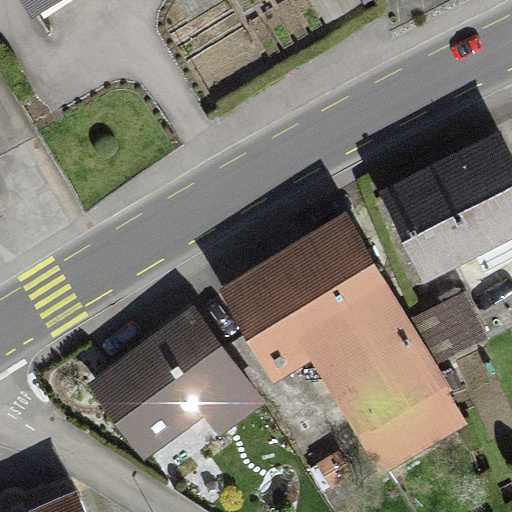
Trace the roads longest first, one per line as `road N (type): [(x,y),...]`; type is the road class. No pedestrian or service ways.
road 1 (primary): [(511,40),(337,129),(72,283)]
road 2 (residential): [(0,406),(142,511)]
road 3 (residential): [(0,150),(72,283)]
